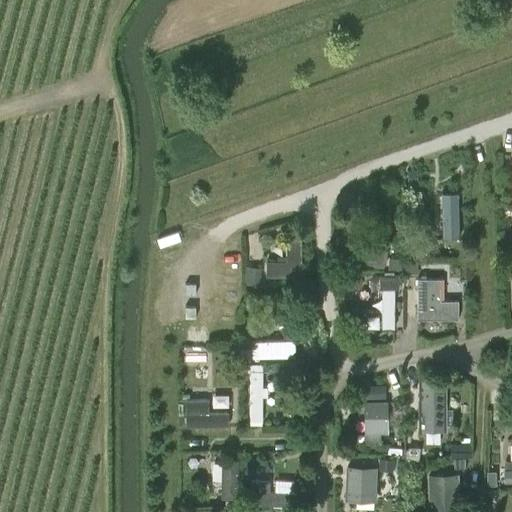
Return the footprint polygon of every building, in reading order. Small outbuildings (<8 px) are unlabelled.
[(415,183),(415,171),(407,171),(407,183),(415,183)] [(434,189),(435,239),(460,239),(459,188),(434,189)] [(341,260),(350,261),(385,263),(386,250),(359,248),(359,245),(355,245),(355,209),(343,209),(343,248),(342,248),(341,260)] [(284,261),(264,261),(264,277),(300,277),(300,238),(284,238),(284,261)] [(388,258),(388,269),(400,269),(400,259),(388,258)] [(395,326),(397,275),(382,274),(381,326),(395,326)] [(439,278),(416,278),(416,318),(457,318),(457,300),(439,300),(439,278)] [(195,294),(195,282),(185,282),(185,294),(195,294)] [(195,317),(195,314),(195,305),(185,305),(185,317),(189,317),(195,317)] [(252,357),(297,355),(296,337),(251,338),(252,357)] [(248,362),(250,422),(266,421),(264,361),(248,362)] [(432,376),(420,376),(420,428),(444,428),(443,380),(432,380),(432,376)] [(210,410),(210,397),(185,398),(187,426),(230,424),(230,409),(210,410)] [(362,401),(363,444),(378,444),(378,433),(386,433),(386,401),(362,401)] [(374,467),(346,467),(346,499),(374,499),(374,467)] [(458,505),(456,474),(428,475),(430,507),(458,505)]
